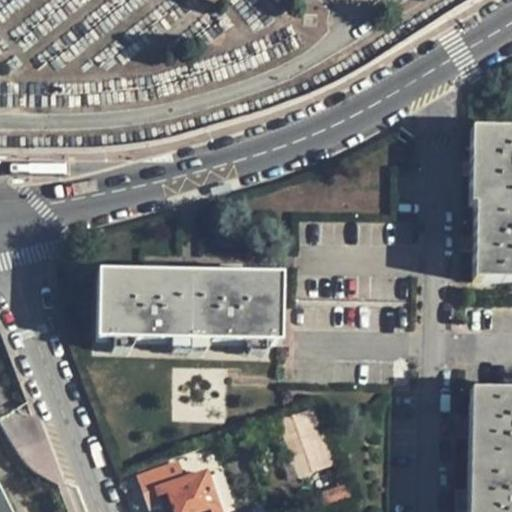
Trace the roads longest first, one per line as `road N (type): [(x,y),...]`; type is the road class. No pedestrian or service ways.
road 1 (tertiary): [(422,77),(271,151),(91,197),(0,209)]
road 2 (residential): [(422,77),(435,117),(431,511)]
road 3 (residential): [(110,511),(0,241)]
